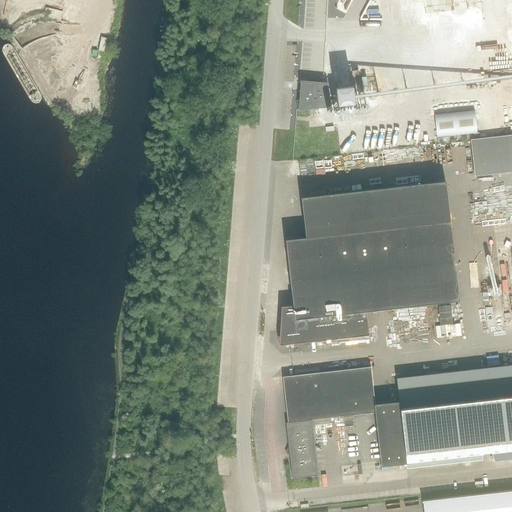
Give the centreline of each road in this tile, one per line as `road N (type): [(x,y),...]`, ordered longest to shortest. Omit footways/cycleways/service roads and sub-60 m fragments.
road 1 (unclassified): [(275,0),(242,403),(242,463),(253,511)]
road 2 (unknown): [(246,358),(467,342),(490,330),(489,298)]
